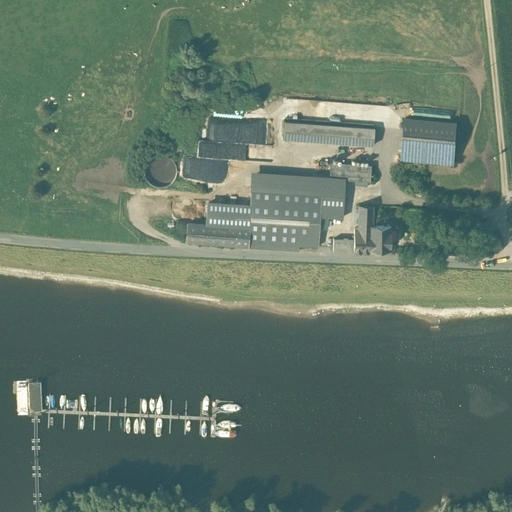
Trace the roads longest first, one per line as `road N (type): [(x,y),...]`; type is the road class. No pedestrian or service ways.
road 1 (unclassified): [(0,231),(305,255),(511,260)]
road 2 (track): [(506,201),(487,0)]
